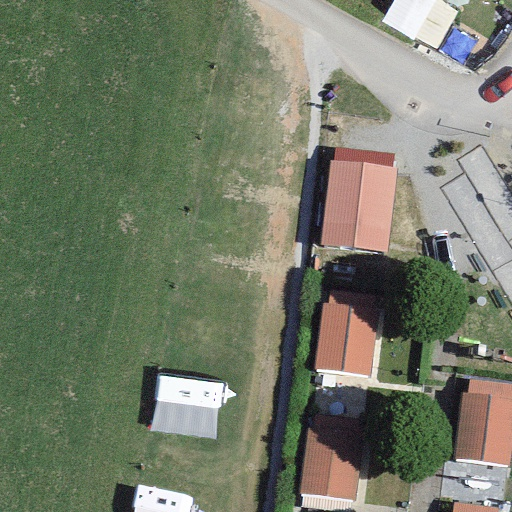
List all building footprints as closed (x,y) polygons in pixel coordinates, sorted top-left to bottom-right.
[(428,30),(442,0),(392,0),(387,10),(428,30)] [(511,189),(493,147),(454,164),(511,294),(511,189)] [(392,176),(333,170),(325,245),(384,251),(392,176)] [(374,317),(325,312),(318,370),(367,376),(374,317)] [(511,418),(511,405),(464,400),(457,459),(507,465),(511,418)] [(359,442),(310,436),(303,496),(353,501),(359,442)]
